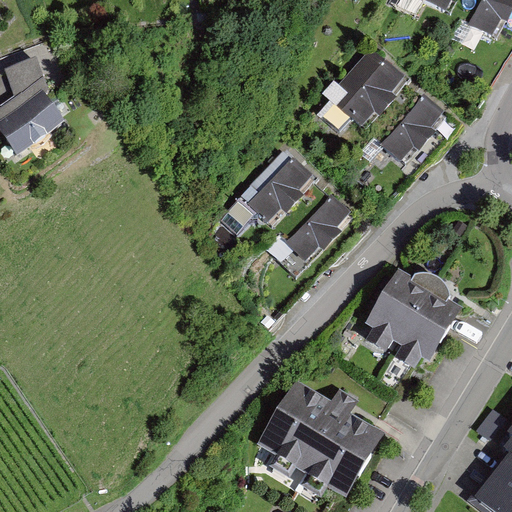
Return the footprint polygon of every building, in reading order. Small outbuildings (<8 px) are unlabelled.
[(456,22),(467,0),(430,0),(427,7),(456,22)] [(511,0),(491,0),(473,35),(497,47),(511,17),(511,0)] [(413,87),(374,56),(334,106),(373,137),(413,87)] [(41,69),(9,77),(16,106),(0,116),(0,124),(23,160),(70,130),(47,93),(41,69)] [(431,104),(390,155),(411,172),(452,121),(431,104)] [(253,207),(277,230),(320,186),(297,163),(253,207)] [(312,263),(353,219),(334,201),(293,246),(312,263)] [(243,203),(226,216),(241,236),(257,223),(243,203)] [(401,274),(368,329),(430,367),(463,311),(453,305),(453,298),(449,288),(442,281),(431,278),(420,279),(414,283),(401,274)] [(333,406),(297,385),(256,453),(348,509),(390,440),(354,419),(360,408),(340,396),(333,406)] [(511,511),(511,429),(498,447),(511,457),(477,502),(489,511),(511,511)]
